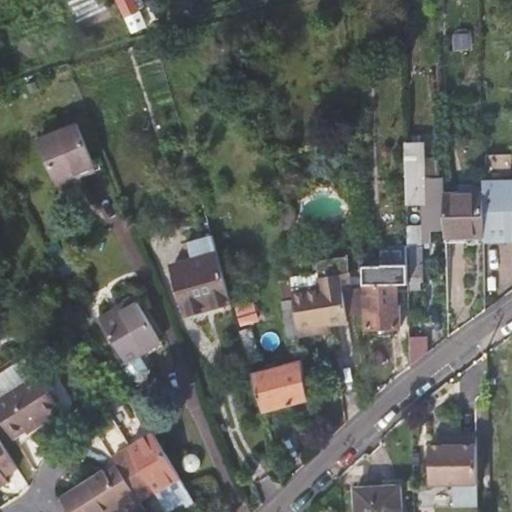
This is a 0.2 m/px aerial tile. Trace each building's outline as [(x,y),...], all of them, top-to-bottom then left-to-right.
[(137,8),(134,0),(133,0),(117,0),(125,17),(139,11),(137,8)] [(81,129),(43,144),(60,186),(98,171),(81,129)] [(423,144),(404,144),(406,203),(425,203),(423,144)] [(484,226),(511,225),(511,180),(483,181),(483,183),(484,226)] [(467,194),(444,194),(445,237),(484,237),(484,226),(483,183),(466,183),(467,194)] [(422,236),(407,236),(407,247),(408,264),(408,282),(412,282),(424,282),(422,236)] [(185,306),(229,293),(215,244),(171,257),(185,306)] [(298,330),(327,326),(327,324),(345,321),(344,315),(341,292),(352,291),(348,259),(317,263),(318,274),(292,277),(293,290),(294,300),(298,330)] [(380,265),(364,265),(367,327),(400,326),(399,306),(396,306),(395,284),(408,284),(408,282),(408,264),(407,264),(380,265)] [(352,291),(341,292),(344,315),(360,313),(357,290),(352,291)] [(291,350),(302,349),(299,335),(298,330),(294,300),(284,302),(291,350)] [(327,331),(327,326),(298,330),(299,335),(327,331)] [(127,335),(115,343),(139,386),(172,366),(150,327),(130,339),(127,335)] [(251,329),(240,331),(243,341),(253,338),(251,329)] [(425,337),(410,337),(410,366),(426,354),(425,337)] [(25,352),(0,368),(0,415),(20,447),(67,417),(25,352)] [(303,360),(252,374),(264,412),(309,399),(303,360)] [(129,445),(168,511),(183,501),(186,506),(194,501),(153,431),(129,445)] [(0,485),(8,480),(7,478),(19,469),(0,439),(0,485)] [(477,486),(476,440),(458,440),(459,448),(451,448),(429,449),(430,487),(453,487),(453,509),(478,508),(477,486)] [(106,473),(63,500),(70,511),(109,511),(124,503),(129,511),(130,511),(141,505),(118,468),(107,475),(106,473)] [(0,491),(10,485),(8,480),(0,485),(0,491)] [(399,511),(398,488),(357,491),(357,511),(399,511)] [(129,511),(124,503),(109,511),(129,511)]
